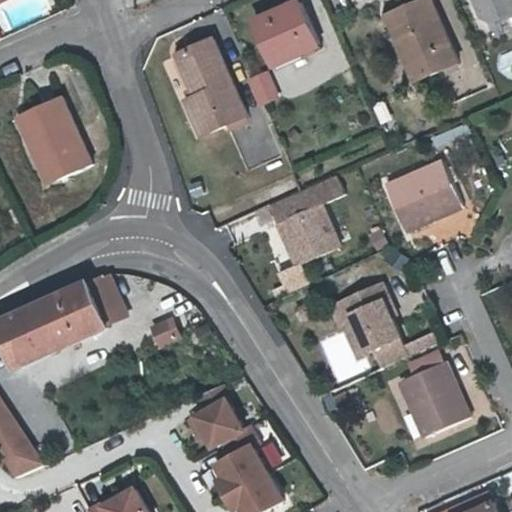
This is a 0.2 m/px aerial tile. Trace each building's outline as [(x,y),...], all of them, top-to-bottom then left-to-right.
[(483,28),(509,16),(500,0),(461,0),(474,25),(483,28)] [(389,58),(403,92),(414,87),(445,74),(417,9),(376,27),(389,58)] [(287,11),(241,32),(258,74),(277,67),(278,70),(306,58),(287,11)] [(182,109),(172,114),(187,149),(231,130),(198,51),(163,66),(182,109)] [(271,71),(251,80),(263,108),(284,98),(271,71)] [(11,129),(25,160),(36,155),(52,188),(83,173),(53,109),(11,129)] [(36,155),(25,160),(41,194),(52,188),(36,155)] [(430,171),(375,196),(394,240),(450,215),(430,171)] [(290,222),(282,201),(255,214),(264,234),(267,233),(285,274),(326,257),(308,214),(290,222)] [(511,220),(506,207),(499,210),(511,239),(511,220)] [(101,271),(85,278),(99,308),(114,301),(101,271)] [(0,317),(0,330),(16,365),(105,324),(99,308),(85,278),(1,317),(0,317)] [(324,331),(327,329),(336,325),(340,334),(350,358),(351,361),(358,358),(381,348),(385,346),(376,327),(368,310),(375,307),(366,290),(333,304),(315,313),(324,331)] [(383,325),(375,307),(368,310),(376,327),(383,325)] [(163,347),(184,342),(179,319),(157,323),(163,347)] [(336,325),(327,329),(342,362),(350,358),(340,334),(336,325)] [(386,360),(381,348),(358,358),(364,369),(386,360)] [(418,360),(393,371),(398,383),(423,372),(418,360)] [(423,372),(383,390),(408,446),(453,426),(427,370),(423,372)] [(215,462),(226,481),(221,485),(236,511),(238,511),(242,510),(243,511),(254,511),(284,495),(257,448),(265,443),(254,424),(247,428),(232,402),(238,399),(229,382),(198,400),(203,408),(193,413),(214,450),(225,444),(231,454),(215,462)] [(0,393),(0,448),(17,475),(46,462),(0,393)] [(153,511),(136,482),(90,509),(91,511),(153,511)] [(511,511),(511,501),(505,484),(495,501),(499,511),(511,511)] [(474,511),(471,503),(450,511),(474,511)]
